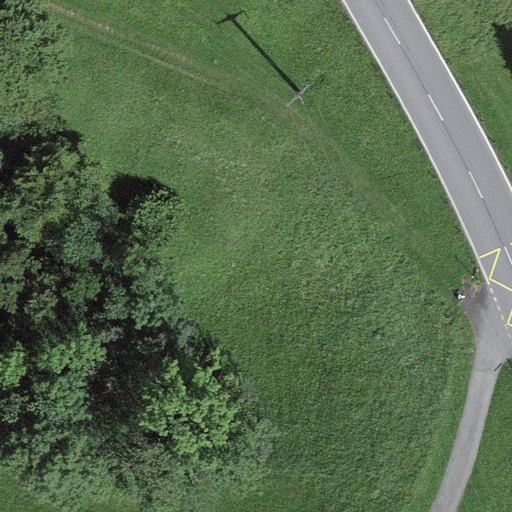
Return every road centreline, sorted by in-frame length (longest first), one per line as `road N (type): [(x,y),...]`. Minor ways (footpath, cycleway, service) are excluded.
road 1 (track): [(88,0),(309,112),(433,200),(511,284)]
road 2 (secondary): [(375,0),(511,264)]
